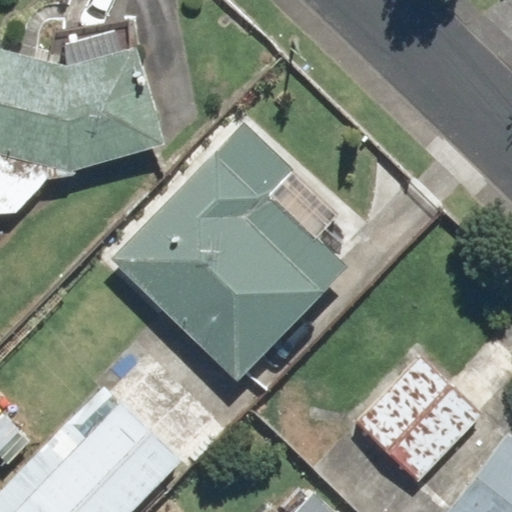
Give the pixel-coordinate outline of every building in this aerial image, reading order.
[(0,51),(0,154),(62,170),(156,144),(129,47),(60,66),(0,51)] [(235,127),(103,262),(226,381),(334,270),(256,195),(280,171),(235,127)] [(350,424),(410,482),(473,417),(414,359),(350,424)] [(0,487),(0,511),(121,511),(176,456),(116,398),(82,434),(66,419),(0,487)] [(511,511),(511,447),(497,436),(439,511),(511,511)] [(324,511),(306,495),(289,511),(324,511)]
